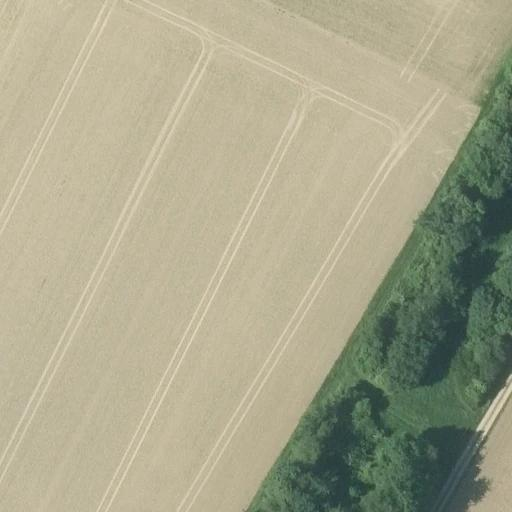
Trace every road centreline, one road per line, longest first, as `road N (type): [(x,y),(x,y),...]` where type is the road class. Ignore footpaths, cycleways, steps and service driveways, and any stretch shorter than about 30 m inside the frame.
road 1 (track): [(511,66),(247,511)]
road 2 (track): [(331,361),(467,460)]
road 3 (track): [(511,382),(436,511)]
